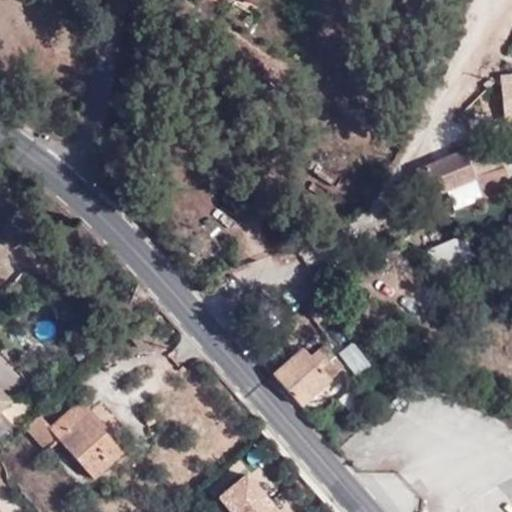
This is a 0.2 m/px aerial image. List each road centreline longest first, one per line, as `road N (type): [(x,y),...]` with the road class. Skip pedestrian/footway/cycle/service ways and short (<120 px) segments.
road 1 (primary): [(0,135),(116,225),(368,511)]
road 2 (unknown): [(193,314),(124,415)]
